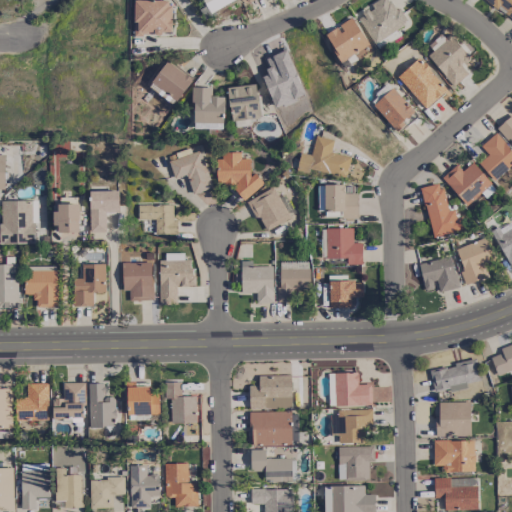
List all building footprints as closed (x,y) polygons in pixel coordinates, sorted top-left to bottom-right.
[(170,33),(169,0),(158,0),(134,0),(134,34),(170,33)] [(233,0),(202,0),(209,13),(233,0)] [(356,16),(373,43),(405,24),(390,0),(375,0),(370,4),(372,7),(356,16)] [(511,0),(485,0),(511,21),(511,0)] [(367,48),(354,18),(324,31),(338,61),(367,48)] [(426,56),(453,86),(468,73),(461,65),(470,57),(450,35),(445,39),(441,34),(429,44),(433,49),(426,56)] [(263,58),(269,73),(262,76),(274,107),(304,96),(286,49),(263,58)] [(424,109),(445,90),(418,57),(396,76),(424,109)] [(192,79),(167,60),(148,85),(172,104),(192,79)] [(226,87),(230,122),(260,118),(256,83),(226,87)] [(192,128),(223,128),(224,96),(211,96),(211,87),(193,87),(192,128)] [(403,121),(413,111),(392,87),(372,105),(396,132),(405,123),(403,121)] [(511,115),(511,114),(497,127),(511,143),(511,115)] [(511,151),(496,132),(480,145),(487,154),(478,162),(493,181),(511,166),(511,151)] [(299,152),(296,167),(345,178),(350,156),(330,152),(333,140),(314,136),(310,155),(299,152)] [(211,187),(199,150),(190,152),(189,147),(174,152),(176,158),(167,161),(173,179),(185,175),(192,194),(211,187)] [(237,195),(259,195),(259,174),(249,174),(249,158),(240,158),(240,151),(217,152),(217,184),(237,184),(237,195)] [(431,236),(461,230),(459,217),(455,218),(453,209),(446,210),(441,183),(421,187),(431,236)] [(323,184),(324,217),(356,217),(356,193),(343,193),(343,184),(323,184)] [(247,200),(264,232),(289,218),(272,187),(247,200)] [(118,190),(88,191),(89,232),(104,231),(104,212),(118,211),(118,190)] [(0,243),(32,243),(32,200),(0,200),(0,243)] [(54,232),(78,232),(79,204),(55,203),(54,232)] [(176,233),(176,218),(172,219),(172,204),(137,205),(137,219),(154,219),(154,234),(176,233)] [(491,230),(507,265),(511,263),(511,223),(511,221),(491,230)] [(361,264),(361,242),(352,243),(351,227),(324,228),(325,258),(346,257),(346,264),(361,264)] [(453,249),(466,284),(487,276),(482,262),(492,259),(484,237),(453,249)] [(457,288),(451,255),(418,262),(424,291),(436,288),(437,292),(457,288)] [(158,260),(158,303),(176,304),(176,286),(192,286),(192,260),(158,260)] [(272,303),(271,265),(251,265),(251,260),(240,261),(240,293),(255,293),(256,303),(272,303)] [(151,262),(121,263),(122,290),(128,290),(128,300),(152,300),(151,262)] [(277,262),(278,302),(292,302),(291,289),(309,288),(308,262),(277,262)] [(104,264),(81,263),(81,278),(73,278),(72,305),(91,306),(92,292),(104,292),(104,264)] [(16,264),(0,264),(0,307),(17,307),(16,264)] [(34,307),(56,306),(56,270),(23,270),(23,294),(34,294),(34,307)] [(362,280),(328,281),(329,307),(350,307),(349,297),(362,297),(362,280)] [(511,369),(511,343),(499,348),(500,353),(489,357),(496,376),(511,369)] [(433,392),(466,386),(466,382),(478,380),(474,361),(429,369),(433,392)] [(327,373),(328,406),(370,405),(370,384),(357,384),(357,372),(327,373)] [(291,408),(290,375),(257,375),(258,385),(248,385),(248,408),(291,408)] [(194,396),(180,396),(180,381),(164,382),(164,398),(170,398),(170,423),(195,422),(194,396)] [(48,419),(47,382),(26,383),(26,399),(15,399),(15,420),(48,419)] [(82,382),(62,382),(63,398),(51,398),(52,420),(84,419),(82,382)] [(158,413),(158,394),(150,395),(149,386),(133,386),(133,382),(125,382),(126,414),(158,413)] [(87,383),(88,427),(115,426),(114,396),(104,397),(104,383),(87,383)] [(0,430),(11,430),(10,386),(0,386),(0,430)] [(469,402),(436,401),(436,435),(469,436),(469,402)] [(371,410),(329,411),(330,436),(338,436),(338,442),(362,442),(362,426),(371,425),(371,410)] [(290,445),(289,411),(249,412),(250,445),(290,445)] [(433,466),(442,465),(442,472),(474,472),(473,440),(432,441),(433,466)] [(337,447),(338,480),(368,480),(368,461),(373,461),(373,446),(337,447)] [(290,458),(265,458),(264,449),(249,449),(249,471),(263,471),(264,482),(291,481),(290,458)] [(197,506),(196,482),(187,482),(186,462),(163,463),(164,497),(173,497),(173,506),(197,506)] [(129,507),(149,507),(149,496),(159,496),(158,474),(146,474),(146,464),(128,464),(129,507)] [(12,467),(0,467),(0,508),(12,509),(12,467)] [(63,508),(80,508),(80,475),(65,475),(65,468),(54,468),(55,501),(63,501),(63,508)] [(19,509),(34,509),(34,499),(49,499),(50,470),(20,469),(19,509)] [(89,507),(112,507),(111,494),(123,493),(123,477),(89,478),(89,507)] [(477,477),(433,478),(433,498),(443,497),(443,510),(477,509),(477,477)] [(323,511),(374,511),(374,494),(363,494),(363,485),(323,486),(323,511)] [(263,503),(262,511),(291,511),(291,488),(250,489),(250,504),(263,503)]
